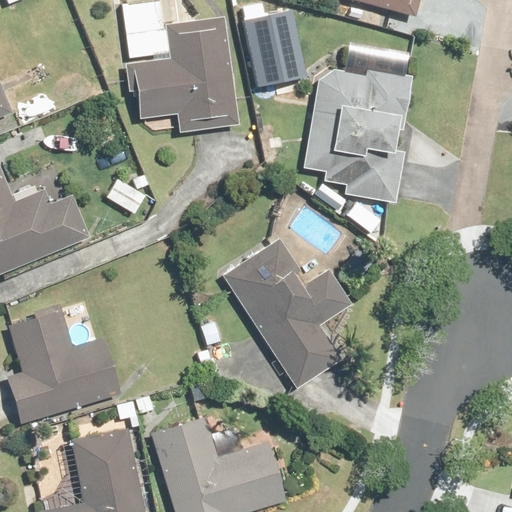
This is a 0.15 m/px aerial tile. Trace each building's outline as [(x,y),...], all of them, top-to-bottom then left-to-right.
[(354,0),(409,16),(413,0),(354,0)] [(289,5),(241,16),(255,83),(303,72),(289,5)] [(132,124),(167,119),(170,137),(235,127),(218,17),(159,26),(163,55),(116,63),(121,90),(127,92),(132,124)] [(339,194),(389,202),(397,152),(386,150),(389,130),(396,131),(405,76),(361,69),(360,75),(327,69),(312,80),(298,166),(323,170),(322,180),(341,183),(339,194)] [(112,178),(100,198),(131,217),(143,197),(112,178)] [(0,274),(87,238),(67,191),(44,201),(38,189),(8,201),(0,183),(0,274)] [(217,276),(288,387),(335,358),(316,326),(350,305),(325,266),(289,288),(282,277),(292,271),(273,241),(217,276)] [(0,376),(0,377),(14,423),(114,392),(96,335),(66,345),(54,303),(28,311),(30,317),(2,326),(16,372),(0,376)] [(143,431),(167,511),(235,511),(279,499),(262,443),(212,458),(198,414),(143,431)] [(140,511),(124,431),(67,443),(79,505),(43,511),(140,511)]
